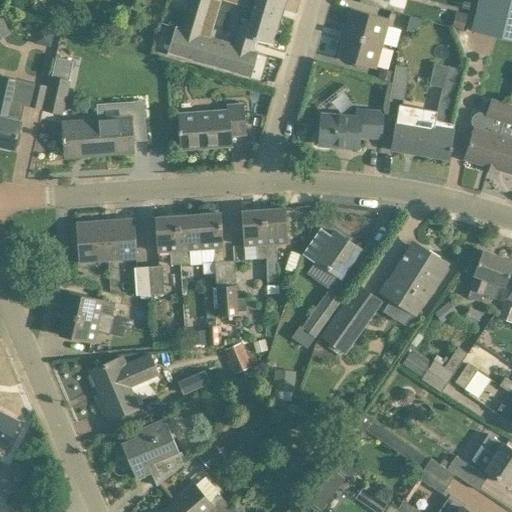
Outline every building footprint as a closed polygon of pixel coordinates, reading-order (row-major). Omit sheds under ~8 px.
[(187,0),(180,27),(175,25),(167,52),(251,77),(258,51),(251,49),(253,43),(254,39),(272,44),(281,15),(283,10),(285,0),(187,0)] [(387,9),(387,7),(389,0),(360,0),(360,2),(387,9)] [(511,0),(477,0),(471,28),(511,38),(511,0)] [(382,43),(389,18),(352,8),(345,33),(382,43)] [(468,14),(457,11),(452,26),(464,30),(468,14)] [(406,29),(412,31),(425,22),(425,20),(410,16),(406,29)] [(382,43),(345,33),(338,58),(376,68),(382,43)] [(408,66),(394,64),(389,97),(403,99),(408,66)] [(447,66),(436,111),(399,104),(391,150),(448,159),(450,150),(452,150),(453,147),(450,146),(454,124),(449,122),(462,69),(447,66)] [(391,80),(393,70),(380,67),(377,77),(391,80)] [(0,144),(14,148),(24,105),(44,109),(49,86),(1,75),(0,79),(0,144)] [(61,113),(69,80),(51,76),(49,86),(44,109),(61,113)] [(490,165),(508,102),(491,97),(486,113),(482,112),(479,112),(475,113),(473,116),(471,120),(472,122),(472,124),(473,126),(474,127),(465,158),(490,165)] [(490,165),(490,166),(511,172),(511,103),(508,102),(490,165)] [(243,104),(229,105),(229,109),(179,112),(180,129),(178,129),(178,133),(180,133),(181,148),(232,144),(231,134),(246,133),(243,104)] [(382,137),(384,113),(360,111),(359,117),(321,114),(319,144),(358,147),(359,136),(382,137)] [(91,155),(133,152),(131,117),(63,123),(64,137),(61,137),(62,141),(64,141),(65,153),(91,151),(91,155)] [(267,257),(268,281),(278,281),(276,242),(288,242),(286,207),(263,209),(267,257)] [(267,257),(263,209),(241,210),(244,245),(256,244),(256,258),(267,257)] [(199,213),(201,249),(214,248),(214,261),(224,260),(221,212),(199,213)] [(201,249),(199,213),(177,215),(180,263),(189,263),(189,250),(201,249)] [(180,263),(177,215),(155,217),(157,252),(170,251),(170,264),(180,263)] [(137,258),(135,218),(105,220),(108,260),(137,258)] [(76,222),(79,262),(108,260),(105,220),(76,222)] [(303,252),(314,260),(340,278),(361,249),(335,231),(331,235),(321,227),(303,252)] [(388,280),(381,291),(415,313),(447,263),(421,247),(412,261),(403,255),(402,257),(404,258),(390,281),(388,280)] [(495,299),(499,287),(504,289),(511,266),(511,261),(482,250),(473,275),(477,277),(469,297),(479,301),(482,295),(485,296),(485,295),(495,299)] [(162,265),(148,266),(150,293),(164,292),(162,265)] [(137,294),(150,293),(148,266),(135,267),(137,294)] [(216,286),(218,316),(237,315),(235,284),(216,286)] [(358,285),(323,333),(346,350),(380,302),(358,285)] [(301,327),(315,337),(341,300),(327,290),(301,327)] [(69,291),(64,313),(125,327),(131,328),(133,319),(100,311),(103,299),(69,291)] [(511,321),(511,300),(505,298),(498,316),(511,321)] [(442,323),(451,316),(443,306),(434,313),(442,323)] [(125,327),(64,313),(59,335),(94,343),(97,330),(122,337),(125,327)] [(192,334),(192,344),(208,343),(207,333),(192,334)] [(253,342),(256,353),(268,350),(265,338),(253,342)] [(479,341),(468,360),(495,376),(506,357),(479,341)] [(250,366),(240,342),(223,349),(233,373),(250,366)] [(449,358),(444,366),(453,372),(467,352),(457,346),(449,358)] [(421,378),(441,391),(453,372),(444,366),(434,359),(433,362),(412,348),(402,363),(422,376),(421,378)] [(126,362),(123,356),(90,370),(111,418),(139,406),(128,382),(157,369),(150,351),(126,362)] [(477,370),(467,363),(454,381),(464,388),(477,370)] [(242,405),(261,395),(252,380),(258,377),(254,370),(230,383),(242,405)] [(295,377),(274,374),(272,388),(293,391),(295,377)] [(499,385),(511,393),(511,381),(504,376),(499,385)] [(492,382),(481,392),(490,401),(501,391),(492,382)] [(412,402),(415,397),(414,391),(408,388),(403,389),(400,394),(401,400),(406,403),(412,402)] [(511,394),(505,405),(501,403),(495,412),(511,423),(511,394)] [(323,404),(316,414),(326,421),(333,411),(323,404)] [(0,446),(4,448),(19,419),(18,419),(17,419),(0,410),(0,446)] [(350,478),(355,471),(358,467),(345,458),(353,447),(351,446),(354,441),(356,443),(358,440),(365,429),(420,467),(426,457),(372,420),(373,419),(363,413),(349,434),(333,455),(328,462),(350,478)] [(133,431),(135,437),(121,443),(137,479),(157,470),(164,478),(156,484),(157,485),(183,464),(164,418),(133,431)] [(511,478),(511,447),(503,442),(502,442),(488,433),(472,458),(508,484),(511,478)] [(211,450),(201,458),(209,467),(219,459),(211,450)] [(447,469),(454,474),(455,473),(479,489),(487,476),(456,455),(447,468),(447,469)] [(431,457),(419,476),(442,492),(454,474),(447,469),(447,468),(431,457)] [(328,466),(306,497),(321,508),(343,477),(328,466)] [(222,511),(228,505),(222,500),(203,477),(161,511),(222,511)] [(471,511),(463,507),(462,506),(465,502),(450,493),(437,511),(471,511)] [(20,511),(25,500),(13,495),(8,506),(20,511)] [(376,511),(384,511),(390,505),(376,495),(369,506),(376,511)] [(403,511),(398,508),(391,503),(390,505),(384,511),(403,511)]
